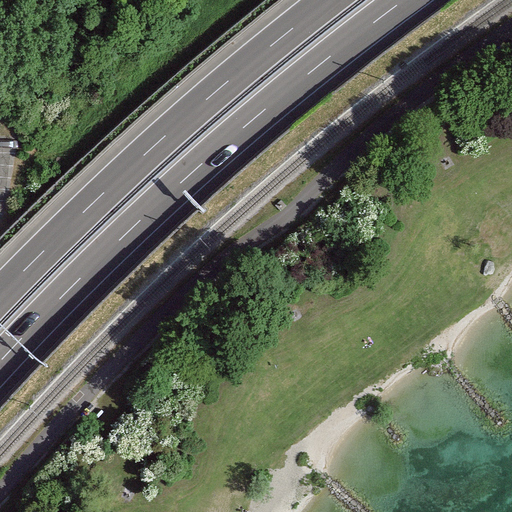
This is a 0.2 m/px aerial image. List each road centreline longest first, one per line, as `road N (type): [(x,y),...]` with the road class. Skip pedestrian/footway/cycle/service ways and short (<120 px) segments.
road 1 (motorway): [(0,369),(118,245),(409,0)]
road 2 (motorway): [(333,0),(112,187),(0,299)]
